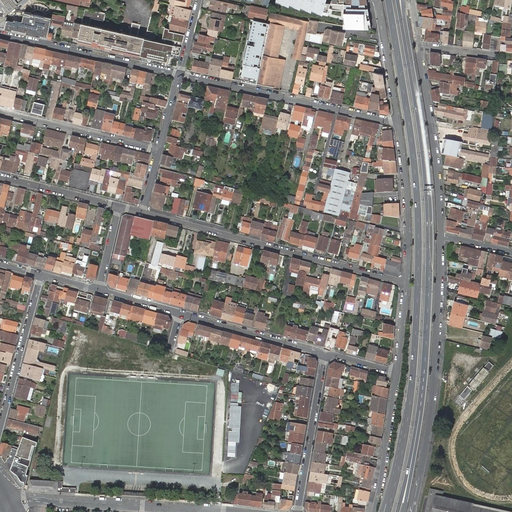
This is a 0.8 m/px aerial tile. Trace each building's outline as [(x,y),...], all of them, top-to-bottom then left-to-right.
[(0,0),(0,10),(2,8),(5,9),(2,22),(4,23),(4,21),(9,22),(8,29),(23,33),(25,24),(29,8),(35,10),(40,11),(41,11),(45,12),(48,13),(53,14),(54,14),(65,17),(67,9),(68,4),(55,2),(48,0),(0,0)] [(155,0),(156,0),(157,1),(157,0),(171,0),(170,4),(172,5),(173,5),(176,6),(186,8),(187,0),(155,0)] [(222,11),(223,5),(227,6),(236,8),(237,4),(226,2),(217,0),(211,0),(210,8),(222,11)] [(326,0),(277,0),(276,4),(329,17),(331,8),(343,8),(343,28),(371,29),(367,4),(348,4),(342,4),(326,2),(326,0)] [(441,0),(440,6),(452,9),(454,0),(441,0)] [(79,6),(68,4),(67,9),(75,11),(74,16),(75,16),(77,17),(79,6)] [(174,16),(189,19),(191,10),(188,9),(186,8),(176,6),(173,5),(172,5),(170,15),(173,15),(174,16)] [(248,16),(266,20),(269,10),(251,6),(248,16)] [(470,8),(461,6),(459,12),(466,14),(469,14),(470,9),(470,8)] [(34,25),(32,35),(36,36),(37,30),(38,25),(39,22),(36,22),(37,13),(41,13),(41,11),(40,11),(35,10),(29,8),(25,24),(31,25),(34,25)] [(423,18),(451,22),(453,10),(444,8),(443,13),(450,14),(450,17),(443,16),(443,15),(436,14),(436,13),(433,13),(432,10),(422,11),(423,18)] [(106,13),(85,9),(82,24),(79,38),(141,52),(145,37),(138,35),(140,25),(132,23),(130,34),(103,27),(106,13)] [(224,15),(212,12),(211,17),(210,22),(210,24),(209,28),(207,34),(217,36),(218,30),(219,31),(221,20),(223,20),(224,15)] [(285,27),(285,24),(277,22),(269,20),(270,12),(269,14),(267,23),(271,23),(285,27)] [(277,22),(279,14),(270,12),(269,20),(277,22)] [(464,25),(465,14),(466,14),(459,12),(458,12),(457,18),(459,18),(458,27),(464,28),(464,25)] [(56,26),(63,27),(64,24),(65,17),(54,14),(53,14),(51,25),(49,32),(48,38),(52,39),(53,33),(54,32),(56,26)] [(300,28),(301,20),(279,14),(277,22),(285,24),(300,28)] [(171,22),(187,26),(189,19),(174,16),(173,15),(171,22)] [(63,27),(62,35),(72,37),(75,26),(74,26),(74,22),(75,16),(74,16),(72,16),(71,25),(64,24),(63,27)] [(421,30),(426,30),(431,31),(444,32),(450,33),(451,22),(423,18),(419,18),(421,30)] [(477,20),(475,32),(485,33),(486,29),(487,19),(479,18),(479,20),(477,20)] [(257,84),(257,83),(263,55),(271,23),(267,23),(254,20),(244,64),(246,64),(243,78),(247,79),(246,82),(257,84)] [(304,41),(307,31),(309,22),(301,20),(300,28),(293,58),(292,62),(299,63),(300,61),(300,60),(302,53),(303,46),(304,41)] [(316,33),(318,21),(309,20),(309,22),(307,31),(316,33)] [(75,26),(72,37),(79,38),(82,24),(74,22),(74,26),(75,26)] [(178,33),(185,34),(187,26),(171,22),(170,29),(171,29),(179,31),(178,33)] [(271,23),(263,55),(278,58),(285,27),(271,23)] [(37,30),(36,36),(48,38),(49,32),(44,31),(42,31),(40,30),(41,26),(38,25),(37,30)] [(179,57),(185,34),(178,33),(179,31),(171,29),(170,29),(166,27),(162,42),(157,41),(152,61),(167,65),(169,55),(179,57)] [(325,30),(323,40),(342,45),(345,33),(327,29),(325,30)] [(503,29),(502,29),(501,37),(510,38),(511,30),(507,30),(503,29)] [(426,30),(425,43),(438,44),(440,36),(431,35),(431,31),(426,30)] [(450,33),(444,32),(442,45),(448,46),(449,37),(450,33)] [(200,34),(198,41),(208,43),(209,43),(211,36),(200,34)] [(465,34),(463,48),(473,49),(475,35),(465,34)] [(490,51),(492,40),(492,37),(485,36),(483,50),(490,51)] [(140,59),(152,61),(157,41),(145,38),(140,59)] [(490,51),(499,52),(501,41),(492,40),(490,51)] [(192,52),(199,54),(200,54),(201,48),(213,51),(214,45),(211,44),(209,43),(208,43),(208,44),(195,41),(192,50),(191,50),(191,52),(192,52)] [(19,59),(22,45),(10,42),(7,55),(5,63),(3,68),(5,69),(16,71),(17,66),(19,59)] [(355,43),(353,51),(358,52),(364,54),(373,56),(375,46),(360,44),(355,43)] [(25,60),(28,47),(22,45),(19,59),(23,60),(22,63),(22,67),(17,66),(16,71),(22,73),(23,69),(23,67),(24,64),(24,63),(25,60)] [(33,59),(35,48),(28,47),(25,60),(24,63),(30,65),(32,65),(33,62),(33,59)] [(313,59),(314,59),(320,60),(326,62),(327,56),(318,54),(319,49),(308,47),(306,55),(314,57),(313,59)] [(44,61),(46,51),(35,48),(33,59),(41,60),(40,64),(39,67),(43,68),(44,61)] [(56,72),(61,54),(54,52),(46,51),(44,61),(43,68),(43,69),(46,70),(49,70),(50,71),(52,71),(53,66),(56,67),(55,72),(56,72)] [(430,53),(430,67),(441,68),(440,55),(430,53)] [(65,69),(68,55),(61,54),(56,72),(56,73),(60,74),(61,72),(64,72),(65,69)] [(345,63),(355,65),(355,61),(356,60),(357,56),(347,54),(345,63)] [(80,67),(82,59),(68,55),(65,69),(79,73),(80,67)] [(195,60),(192,70),(208,74),(211,57),(212,57),(207,55),(205,62),(195,60)] [(273,86),(273,88),(279,89),(286,60),(278,58),(263,55),(257,83),(273,86)] [(448,66),(453,67),(454,57),(444,55),(444,59),(449,60),(448,66)] [(224,60),(220,76),(232,79),(235,67),(228,66),(230,57),(224,56),(224,60)] [(208,74),(220,76),(224,60),(211,57),(208,74)] [(455,86),(473,90),(475,77),(477,60),(466,58),(463,74),(472,75),(470,85),(464,83),(464,81),(452,78),(450,85),(455,86)] [(95,71),(97,62),(82,59),(80,67),(79,73),(81,73),(83,74),(84,68),(95,71)] [(326,62),(320,60),(319,66),(313,64),(310,79),(315,80),(315,76),(322,78),(323,75),(324,69),(326,62)] [(477,60),(475,77),(478,77),(479,69),(485,70),(486,61),(477,60)] [(299,63),(299,67),(307,69),(309,63),(300,61),(299,63)] [(101,76),(103,63),(97,62),(95,71),(94,74),(93,79),(95,79),(96,75),(101,76)] [(484,92),(496,94),(497,86),(495,86),(498,63),(493,62),(491,82),(486,82),(484,92)] [(110,77),(113,65),(103,63),(101,76),(100,78),(103,78),(104,76),(104,74),(105,74),(106,74),(107,75),(107,77),(106,79),(109,80),(107,82),(104,93),(106,93),(107,91),(109,84),(110,80),(110,77)] [(361,64),(360,69),(374,72),(380,73),(381,68),(361,64)] [(124,80),(127,68),(113,65),(110,77),(110,80),(109,84),(111,85),(113,78),(122,80),(121,82),(120,87),(122,87),(123,85),(123,83),(124,80)] [(299,67),(296,78),(300,79),(300,82),(301,83),(304,84),(307,69),(299,67)] [(321,85),(318,95),(329,98),(331,87),(325,86),(324,86),(326,76),(327,70),(324,69),(323,75),(322,78),(322,81),(321,85)] [(136,83),(139,71),(133,70),(130,82),(133,82),(133,85),(134,85),(134,86),(135,87),(135,86),(136,83)] [(144,83),(147,73),(139,71),(136,83),(140,84),(139,88),(143,89),(143,85),(144,85),(144,83)] [(380,73),(374,72),(376,87),(379,88),(385,87),(383,74),(380,73)] [(155,105),(156,99),(144,96),(146,89),(149,90),(150,85),(150,83),(152,78),(153,74),(147,73),(144,83),(144,85),(141,96),(139,101),(143,102),(155,105)] [(430,81),(440,83),(450,85),(452,78),(428,73),(430,81)] [(0,88),(0,105),(6,107),(9,108),(13,109),(16,99),(16,96),(17,93),(13,92),(10,92),(13,77),(13,76),(3,74),(3,75),(0,87),(0,88)] [(41,78),(32,75),(31,79),(30,78),(26,93),(35,96),(39,81),(40,81),(41,78)] [(76,83),(76,82),(63,78),(62,81),(62,82),(71,85),(75,86),(76,83)] [(296,78),(293,92),(298,94),(301,83),(300,82),(300,79),(296,78)] [(59,82),(54,82),(51,81),(50,84),(54,85),(56,85),(55,87),(48,117),(53,119),(55,108),(56,105),(60,89),(61,85),(62,83),(59,82)] [(440,83),(439,89),(449,91),(450,87),(454,88),(455,86),(450,85),(440,83)] [(56,85),(54,85),(46,117),(48,117),(55,87),(56,85)] [(77,87),(75,86),(71,85),(71,88),(70,89),(76,90),(75,94),(80,95),(81,90),(81,88),(77,87)] [(219,89),(208,86),(205,99),(207,100),(207,101),(209,101),(209,100),(214,101),(213,105),(212,105),(210,113),(208,118),(211,119),(213,115),(213,114),(214,108),(215,105),(216,102),(219,89)] [(332,91),(330,101),(342,103),(345,89),(341,88),(333,86),(332,91)] [(370,98),(368,107),(380,109),(380,101),(380,95),(375,94),(376,90),(376,87),(375,87),(373,86),(372,92),(370,98)] [(135,88),(132,88),(130,94),(121,92),(121,94),(120,97),(126,98),(132,100),(133,95),(135,88)] [(230,91),(219,89),(216,102),(215,105),(217,106),(226,108),(227,104),(230,91)] [(431,91),(433,102),(439,104),(438,97),(447,99),(448,98),(451,98),(451,95),(449,95),(449,91),(439,89),(436,90),(431,91)] [(356,99),(354,106),(364,108),(368,109),(368,107),(370,98),(367,97),(368,94),(357,91),(357,94),(357,95),(356,99)] [(92,92),(90,92),(90,94),(88,100),(87,105),(96,108),(97,103),(99,96),(92,94),(92,92)] [(191,97),(179,94),(172,120),(184,124),(188,111),(189,107),(191,97)] [(258,97),(244,94),(241,107),(237,121),(237,122),(236,123),(236,124),(235,128),(238,129),(239,124),(240,119),(243,107),(245,108),(247,108),(254,110),(258,97)] [(16,99),(13,109),(20,111),(23,100),(23,98),(21,98),(21,100),(17,99),(18,97),(16,96),(16,99)] [(167,102),(168,98),(165,97),(164,101),(156,99),(155,105),(163,107),(165,108),(167,102)] [(204,100),(191,97),(189,107),(188,111),(190,111),(191,107),(202,110),(204,100)] [(268,100),(258,97),(254,110),(253,113),(264,116),(264,114),(268,100)] [(388,104),(387,100),(383,100),(382,100),(380,101),(380,109),(380,112),(388,114),(389,114),(389,113),(388,104)] [(63,107),(56,105),(55,108),(53,119),(63,121),(65,111),(66,108),(67,104),(67,102),(64,101),(63,107)] [(31,113),(42,116),(45,105),(34,102),(31,113)] [(162,111),(163,107),(155,105),(143,102),(142,106),(142,109),(139,120),(145,121),(146,117),(157,120),(159,110),(162,111)] [(63,121),(73,123),(76,109),(76,108),(74,107),(74,109),(74,110),(68,109),(69,105),(67,104),(66,108),(65,111),(63,121)] [(438,109),(434,108),(435,114),(466,120),(468,109),(463,109),(463,110),(457,109),(457,113),(445,110),(445,106),(439,105),(438,109)] [(306,108),(295,106),(292,118),(294,118),(294,119),(299,121),(297,131),(300,131),(300,130),(303,120),(306,108)] [(232,108),(228,107),(225,117),(224,121),(235,124),(236,120),(239,110),(234,108),(232,108)] [(73,123),(82,126),(84,116),(84,115),(85,110),(83,110),(82,115),(77,114),(78,109),(76,108),(76,109),(73,123)] [(142,109),(136,108),(133,120),(138,121),(139,120),(142,109)] [(311,109),(306,108),(303,120),(304,120),(301,130),(300,130),(300,131),(299,133),(299,135),(296,146),(303,148),(305,139),(301,139),(303,131),(306,131),(310,132),(315,113),(311,112),(311,109)] [(106,112),(96,110),(92,128),(101,130),(106,112)] [(328,113),(319,111),(316,122),(314,128),(317,128),(317,126),(324,128),(325,124),(328,113)] [(114,122),(116,115),(106,112),(101,130),(111,133),(114,122)] [(281,113),(279,118),(278,124),(277,128),(276,130),(275,132),(278,133),(279,128),(280,127),(285,128),(287,129),(287,127),(288,123),(290,115),(281,113)] [(334,114),(328,113),(325,124),(324,128),(323,132),(322,135),(328,137),(329,133),(334,114)] [(279,118),(264,114),(264,116),(261,127),(260,129),(259,134),(262,134),(263,130),(264,130),(265,127),(266,125),(273,126),(273,129),(276,130),(277,128),(278,124),(279,118)] [(348,118),(337,115),(333,133),(338,135),(340,129),(345,130),(348,131),(352,118),(348,118)] [(492,134),(493,115),(488,115),(487,117),(485,117),(485,125),(487,126),(486,133),(492,134)] [(363,121),(356,119),(352,135),(350,140),(353,141),(353,138),(357,140),(358,136),(363,121)] [(12,122),(3,120),(0,131),(0,132),(0,134),(2,135),(2,132),(8,133),(7,136),(9,136),(9,133),(12,122)] [(146,122),(145,121),(139,120),(138,121),(137,127),(138,128),(138,129),(143,131),(144,127),(145,127),(146,122)] [(374,123),(363,121),(358,136),(359,137),(361,133),(369,135),(368,139),(369,140),(374,123)] [(114,122),(111,133),(117,134),(120,123),(114,122)] [(120,123),(117,134),(123,136),(126,126),(126,125),(120,123)] [(380,125),(374,123),(369,140),(368,146),(371,146),(372,142),(374,142),(376,134),(377,134),(380,125)] [(32,127),(23,124),(21,133),(30,135),(34,136),(36,127),(32,127)] [(126,126),(123,136),(131,138),(133,128),(132,128),(126,126)] [(143,140),(146,127),(145,127),(144,127),(143,131),(138,129),(138,128),(137,127),(136,129),(134,138),(143,140)] [(143,140),(151,142),(154,129),(146,127),(143,140)] [(172,129),(170,138),(177,140),(178,136),(179,136),(181,131),(172,129)] [(43,143),(62,148),(66,135),(46,130),(43,143)] [(393,141),(392,131),(382,132),(383,142),(393,141)] [(471,134),(464,132),(463,138),(489,143),(490,138),(482,136),(479,136),(474,135),(471,134)] [(208,134),(206,138),(208,139),(207,144),(214,146),(215,140),(210,139),(210,138),(209,138),(210,135),(208,134)] [(75,163),(76,158),(76,155),(77,153),(77,151),(78,149),(80,138),(72,136),(69,147),(70,147),(75,149),(74,152),(74,155),(72,162),(75,163)] [(168,137),(167,143),(176,145),(179,146),(179,144),(176,143),(177,140),(170,138),(168,137)] [(83,155),(84,152),(84,151),(87,140),(80,138),(78,149),(77,151),(77,153),(83,155)] [(317,140),(312,138),(309,149),(314,150),(317,140)] [(343,142),(331,139),(330,145),(336,146),(335,149),(329,147),(327,152),(333,154),(336,155),(335,157),(337,158),(338,155),(340,147),(341,148),(343,142)] [(383,142),(382,142),(379,142),(377,142),(377,144),(384,145),(384,148),(394,149),(393,141),(383,142)] [(30,152),(39,154),(40,154),(41,152),(39,152),(41,145),(32,143),(30,152)] [(97,160),(98,156),(97,156),(100,147),(87,143),(84,153),(91,155),(91,160),(82,158),(81,165),(93,167),(95,167),(95,166),(96,163),(97,160)] [(101,159),(105,160),(109,145),(102,143),(99,155),(101,155),(101,159)] [(111,161),(113,161),(116,147),(109,145),(105,160),(111,161)] [(172,145),(168,156),(182,160),(184,152),(186,153),(187,149),(181,147),(172,145)] [(120,163),(120,162),(124,149),(116,147),(113,161),(120,163)] [(61,154),(61,153),(42,148),(42,149),(41,152),(40,154),(41,154),(52,157),(60,159),(61,154)] [(311,159),(314,150),(309,149),(309,148),(306,158),(311,159)] [(383,148),(382,160),(383,160),(384,161),(395,162),(394,149),(384,148),(383,148)] [(461,148),(460,153),(467,155),(471,155),(475,156),(479,157),(487,159),(488,153),(461,148)] [(23,166),(26,167),(27,162),(28,157),(30,152),(17,149),(16,153),(15,156),(14,163),(11,173),(15,174),(17,168),(17,166),(16,165),(18,158),(17,158),(18,157),(18,154),(24,156),(23,158),(22,161),(24,162),(23,166)] [(63,160),(65,160),(66,156),(70,157),(72,152),(68,151),(65,150),(62,149),(61,153),(61,154),(60,159),(63,160)] [(136,152),(124,149),(120,162),(132,165),(134,160),(134,157),(136,152)] [(35,157),(38,158),(39,154),(30,152),(25,171),(31,173),(34,161),(35,157)] [(143,153),(136,152),(134,157),(134,160),(133,162),(138,163),(148,166),(150,155),(143,153)] [(49,159),(51,159),(52,157),(41,154),(40,157),(38,165),(46,167),(48,159),(48,158),(49,159)] [(5,158),(4,157),(3,160),(0,170),(11,173),(14,163),(15,156),(12,155),(11,157),(11,159),(10,162),(5,160),(5,158)] [(163,155),(162,160),(172,163),(173,163),(174,162),(172,161),(173,160),(173,158),(163,155)] [(462,160),(445,156),(443,166),(455,169),(460,170),(462,160)] [(55,179),(59,180),(60,174),(61,167),(58,167),(59,162),(62,163),(63,160),(60,159),(52,157),(51,159),(50,162),(52,162),(50,167),(57,169),(55,179)] [(311,159),(306,158),(303,171),(308,172),(311,159)] [(371,163),(371,159),(364,158),(361,172),(367,173),(369,163),(371,163)] [(329,168),(335,170),(337,163),(326,160),(324,167),(329,168)] [(386,175),(397,174),(395,162),(384,161),(386,175)] [(135,177),(144,179),(148,166),(138,163),(133,162),(132,165),(132,166),(137,168),(136,173),(136,174),(135,177)] [(69,187),(86,192),(89,181),(93,167),(81,165),(74,163),(69,187)] [(59,179),(68,182),(71,172),(65,170),(66,166),(63,165),(61,169),(62,170),(59,179)] [(105,174),(105,173),(106,170),(103,169),(101,169),(100,170),(93,168),(89,181),(103,184),(105,174)] [(163,173),(161,182),(167,184),(171,185),(179,187),(180,184),(177,184),(178,179),(185,181),(186,176),(160,169),(159,172),(163,173)] [(338,215),(345,190),(350,174),(335,170),(334,176),(332,183),(331,187),(328,198),(326,204),(324,211),(324,212),(338,215)] [(120,175),(121,173),(118,173),(113,171),(112,171),(112,174),(119,176),(118,179),(118,180),(119,180),(120,177),(120,175)] [(308,172),(303,171),(299,183),(296,197),(295,199),(294,203),(300,204),(302,205),(303,201),(301,200),(305,185),(308,172)] [(367,173),(361,172),(357,186),(355,193),(361,194),(363,186),(364,186),(367,173)] [(461,173),(449,172),(447,182),(457,184),(459,176),(460,176),(461,173)] [(101,190),(108,191),(109,186),(107,185),(110,174),(105,173),(105,174),(103,184),(101,190)] [(127,186),(127,185),(128,181),(130,175),(121,173),(120,175),(120,177),(119,180),(119,182),(116,193),(121,194),(123,195),(125,185),(127,186)] [(484,178),(464,174),(463,180),(483,184),(483,188),(488,188),(488,184),(489,179),(484,178)] [(142,188),(144,179),(135,177),(130,175),(128,181),(127,185),(130,186),(130,184),(142,188)] [(202,188),(204,181),(196,179),(194,183),(194,185),(202,188)] [(392,179),(374,180),(375,193),(378,193),(388,192),(390,192),(393,192),(392,179)] [(116,193),(119,182),(110,180),(109,186),(108,191),(116,193)] [(323,197),(328,198),(331,187),(332,183),(320,180),(319,184),(318,190),(325,192),(323,197)] [(156,184),(154,192),(166,195),(167,195),(168,193),(169,187),(166,187),(167,184),(161,182),(156,181),(156,184)] [(9,185),(4,184),(2,192),(2,194),(7,196),(10,197),(10,199),(12,200),(13,194),(8,193),(9,185)] [(221,199),(224,190),(224,187),(215,185),(214,187),(212,195),(212,196),(217,197),(221,199)] [(138,205),(139,200),(133,198),(134,193),(131,192),(132,188),(127,187),(125,195),(123,201),(138,205)] [(26,190),(18,188),(16,198),(17,199),(22,200),(23,200),(26,190)] [(470,199),(469,201),(478,203),(481,191),(469,188),(466,198),(470,199)] [(221,199),(231,202),(233,192),(234,190),(232,189),(231,192),(224,190),(221,199)] [(355,193),(345,190),(338,215),(349,218),(355,193)] [(166,195),(154,192),(150,204),(153,208),(162,210),(166,195)] [(212,196),(212,195),(206,194),(198,192),(197,194),(194,208),(201,210),(204,211),(208,212),(210,202),(212,196)] [(231,202),(241,204),(243,195),(233,192),(231,202)] [(42,194),(38,193),(33,214),(32,215),(32,217),(31,218),(29,228),(28,231),(32,232),(33,230),(34,226),(38,227),(38,231),(37,233),(40,234),(40,231),(42,225),(40,224),(41,219),(41,217),(37,216),(42,194)] [(361,194),(355,193),(349,218),(348,218),(359,221),(359,219),(365,221),(372,222),(371,223),(380,224),(381,216),(372,214),(372,211),(372,208),(373,205),(373,193),(362,194),(361,194)] [(2,194),(1,196),(0,200),(0,205),(4,207),(6,199),(12,201),(12,200),(10,199),(10,197),(7,196),(2,194)] [(296,197),(283,194),(281,200),(294,204),(294,203),(295,199),(296,197)] [(319,209),(324,211),(326,204),(321,203),(311,200),(312,196),(307,194),(306,199),(304,204),(308,205),(307,208),(318,211),(319,209)] [(208,212),(212,213),(215,203),(217,197),(212,196),(210,202),(208,212)] [(271,200),(258,196),(257,201),(270,205),(271,200)] [(175,197),(171,213),(176,214),(180,199),(177,198),(175,197)] [(190,201),(181,199),(177,214),(182,216),(185,206),(188,206),(190,201)] [(469,201),(468,201),(467,208),(478,211),(480,203),(478,203),(469,201)] [(89,205),(79,203),(77,212),(87,214),(89,205)] [(383,204),(384,216),(399,218),(399,203),(383,204)] [(0,219),(4,221),(3,225),(5,225),(8,214),(4,213),(4,211),(3,211),(4,207),(0,205),(0,219)] [(298,207),(292,205),(291,205),(289,212),(293,213),(294,212),(297,212),(297,210),(298,207)] [(58,225),(65,226),(67,216),(64,216),(67,207),(63,206),(58,225)] [(492,217),(494,208),(483,206),(482,215),(492,217)] [(312,211),(298,207),(297,210),(297,212),(311,216),(312,211)] [(446,217),(446,220),(457,223),(460,224),(464,211),(462,210),(450,208),(448,218),(446,217)] [(58,222),(60,212),(47,209),(45,220),(54,222),(58,223),(58,222)] [(322,221),(324,214),(312,211),(311,216),(310,218),(322,221)] [(25,217),(19,215),(19,216),(17,225),(21,226),(21,229),(23,229),(23,227),(29,228),(31,218),(32,217),(32,215),(33,214),(27,212),(25,217)] [(474,227),(475,225),(477,214),(469,212),(468,219),(472,220),(471,224),(469,223),(469,226),(474,227)] [(8,214),(5,225),(7,226),(16,228),(17,225),(19,216),(10,214),(8,214)] [(66,227),(72,229),(75,216),(69,214),(66,227)] [(114,254),(113,259),(124,261),(125,258),(125,256),(126,257),(131,235),(150,240),(151,236),(154,221),(135,217),(126,214),(122,216),(114,254)] [(101,217),(96,216),(94,224),(99,226),(100,221),(103,222),(104,218),(101,217)] [(244,217),(240,216),(236,230),(240,231),(249,233),(251,224),(252,221),(252,219),(244,217)] [(277,238),(282,239),(286,226),(286,224),(287,219),(283,218),(282,223),(281,223),(281,225),(277,238)] [(291,220),(287,219),(286,224),(286,226),(282,239),(287,241),(291,227),(291,225),(292,221),(291,220)] [(494,227),(496,219),(494,219),(491,229),(486,228),(483,241),(491,242),(494,227)] [(446,232),(459,235),(460,230),(460,229),(456,228),(457,223),(446,220),(446,232)] [(505,221),(502,220),(500,231),(498,237),(509,239),(509,237),(510,232),(507,231),(506,234),(503,233),(504,230),(503,230),(505,221)] [(169,225),(154,221),(151,236),(165,239),(169,225)] [(251,224),(249,233),(261,237),(263,229),(264,225),(261,224),(252,221),(251,224)] [(356,227),(357,223),(349,221),(348,223),(349,223),(349,225),(348,230),(346,229),(343,240),(350,241),(354,226),(356,227)] [(365,224),(357,222),(357,223),(356,227),(355,231),(351,244),(355,245),(357,237),(356,237),(358,232),(358,229),(363,231),(366,232),(368,228),(365,227),(365,224)] [(263,229),(261,237),(261,239),(267,240),(270,231),(271,227),(272,225),(272,224),(265,223),(264,225),(263,229)] [(94,224),(93,231),(92,233),(97,234),(100,235),(102,226),(99,226),(94,224)] [(376,226),(369,224),(369,228),(375,229),(373,233),(383,236),(386,236),(388,229),(385,229),(385,230),(375,227),(376,226)] [(174,226),(169,225),(166,235),(170,236),(169,237),(172,238),(172,237),(176,237),(179,228),(174,226)] [(270,231),(267,240),(274,242),(277,232),(278,229),(278,227),(278,226),(272,225),(271,227),(270,231)] [(290,241),(303,245),(305,235),(307,227),(302,225),(299,235),(292,233),(290,241)] [(486,228),(487,226),(485,225),(484,227),(475,225),(474,227),(474,229),(471,238),(483,241),(486,228)] [(459,235),(471,238),(474,229),(467,227),(466,231),(460,230),(459,235)] [(498,237),(500,231),(496,230),(496,227),(494,227),(491,242),(497,244),(498,237)] [(93,231),(83,229),(81,239),(80,244),(79,244),(81,245),(89,247),(90,243),(90,242),(91,241),(92,233),(93,231)] [(303,245),(315,248),(317,239),(313,238),(308,236),(309,232),(307,231),(305,235),(303,245)] [(371,244),(380,246),(383,236),(373,233),(371,232),(368,231),(367,235),(373,236),(371,241),(365,240),(365,242),(371,244)] [(322,237),(320,236),(316,249),(326,251),(329,239),(327,238),(328,235),(327,234),(327,233),(324,232),(324,234),(323,233),(322,237)] [(92,233),(91,241),(90,242),(90,243),(89,247),(89,248),(99,251),(101,246),(98,245),(100,235),(97,234),(92,233)] [(507,246),(509,239),(498,237),(497,244),(507,246)] [(328,252),(338,255),(341,242),(332,239),(328,252)] [(214,252),(216,243),(210,241),(210,242),(206,242),(198,240),(196,249),(201,251),(201,252),(214,255),(214,252)] [(229,244),(217,241),(216,243),(214,252),(219,254),(218,260),(225,262),(229,244)] [(9,248),(18,250),(20,244),(11,242),(9,248)] [(151,264),(158,266),(164,244),(157,242),(151,264)] [(377,257),(380,246),(371,244),(365,242),(362,253),(364,253),(367,254),(374,256),(377,257)] [(351,247),(348,257),(358,260),(360,250),(361,246),(355,244),(355,245),(354,246),(354,248),(351,247)] [(470,257),(468,264),(477,266),(481,250),(461,246),(459,254),(470,257)] [(241,262),(244,248),(238,247),(234,262),(236,263),(236,261),(241,262)] [(22,251),(19,250),(18,255),(16,261),(26,264),(29,254),(29,253),(30,249),(26,248),(26,250),(26,252),(22,251)] [(252,250),(244,248),(241,262),(240,264),(248,266),(252,250)] [(271,252),(263,250),(261,261),(266,263),(265,266),(268,267),(269,263),(271,252)] [(480,274),(485,251),(481,250),(477,266),(476,273),(480,274)] [(64,261),(66,256),(67,253),(62,252),(61,259),(60,262),(57,261),(56,261),(53,272),(55,272),(61,274),(62,271),(63,266),(64,263),(64,261)] [(268,267),(267,269),(269,270),(270,267),(275,269),(276,265),(279,255),(271,252),(269,263),(268,267)] [(26,264),(36,267),(38,257),(39,256),(33,255),(33,254),(29,253),(29,254),(26,264)] [(45,269),(48,260),(43,259),(44,254),(39,253),(39,254),(39,256),(38,257),(36,267),(45,269)] [(52,254),(50,253),(49,257),(48,260),(45,269),(53,272),(56,261),(57,259),(55,258),(54,260),(51,259),(50,259),(51,257),(52,254)] [(367,254),(364,253),(362,253),(362,254),(360,260),(359,265),(361,266),(362,260),(372,263),(372,262),(374,258),(366,256),(367,254)] [(493,265),(495,254),(490,253),(487,266),(488,266),(487,270),(491,271),(493,265)] [(175,261),(176,258),(175,258),(175,257),(173,257),(173,256),(173,257),(161,254),(159,262),(163,263),(162,266),(174,268),(174,267),(174,266),(175,261)] [(501,260),(503,256),(495,254),(493,265),(500,266),(501,260)] [(75,264),(76,259),(66,256),(64,261),(64,263),(63,266),(62,271),(71,274),(74,264),(75,264)] [(181,257),(177,256),(176,258),(175,261),(186,264),(187,260),(181,258),(181,257)] [(384,269),(386,259),(377,257),(374,256),(374,258),(372,262),(382,264),(380,271),(384,271),(384,270),(384,269)] [(301,260),(293,258),(290,268),(289,272),(292,272),(291,276),(298,278),(299,271),(301,260)] [(398,271),(399,263),(391,261),(386,259),(384,269),(396,272),(398,271)] [(301,260),(299,271),(307,273),(309,273),(311,263),(301,260)] [(500,266),(498,274),(507,276),(507,277),(511,278),(511,262),(501,260),(500,266)] [(186,264),(175,261),(174,266),(185,269),(186,266),(186,264)] [(73,273),(82,275),(84,267),(85,265),(83,265),(83,266),(82,265),(82,267),(77,265),(77,264),(76,263),(73,273)] [(186,266),(185,269),(184,271),(184,273),(186,273),(193,275),(194,268),(186,266)] [(247,276),(246,279),(244,287),(262,292),(263,286),(267,269),(262,268),(260,280),(247,276)] [(88,269),(85,269),(82,280),(86,281),(87,279),(93,280),(95,279),(97,272),(92,270),(89,269),(88,269)] [(337,270),(332,269),(330,283),(329,284),(339,286),(339,285),(340,284),(340,282),(342,271),(337,270)] [(226,282),(228,274),(210,270),(208,278),(226,282)] [(177,276),(178,273),(171,271),(170,274),(169,278),(176,280),(177,276)] [(299,271),(298,278),(296,285),(304,286),(302,294),(308,296),(309,289),(318,291),(321,280),(306,277),(307,273),(299,271)] [(352,274),(342,271),(340,282),(340,284),(339,285),(349,288),(350,285),(350,284),(352,274)] [(460,278),(469,280),(470,275),(459,272),(456,272),(456,273),(459,274),(460,274),(460,278)] [(1,295),(0,294),(0,300),(2,301),(3,297),(4,298),(4,296),(6,292),(11,275),(6,273),(1,295)] [(123,274),(120,273),(120,274),(119,276),(116,289),(126,292),(129,280),(127,280),(128,279),(125,278),(124,278),(122,277),(123,274)] [(111,274),(109,274),(107,282),(111,288),(116,289),(119,276),(120,274),(119,274),(118,275),(118,276),(111,274)] [(237,277),(228,274),(226,282),(235,284),(237,277)] [(482,277),(481,283),(488,284),(488,282),(489,280),(490,275),(486,274),(486,275),(485,278),(482,277)] [(24,278),(13,275),(10,284),(10,287),(16,289),(17,286),(21,287),(24,278)] [(328,276),(323,275),(319,295),(321,296),(322,289),(325,289),(328,276)] [(447,275),(447,280),(460,283),(458,291),(478,296),(479,291),(481,283),(474,281),(469,280),(460,278),(458,277),(447,275)] [(32,279),(25,277),(23,286),(31,288),(33,281),(32,279)] [(246,279),(237,277),(235,284),(244,287),(246,279)] [(369,279),(362,277),(358,295),(360,296),(360,295),(361,292),(366,293),(366,292),(369,279)] [(380,282),(369,279),(366,292),(377,295),(380,282)] [(135,282),(130,280),(127,292),(135,294),(139,283),(138,283),(135,282)] [(214,282),(207,280),(206,283),(204,291),(211,293),(214,282)] [(488,284),(481,283),(479,291),(489,293),(492,283),(496,284),(497,281),(492,280),(489,280),(488,282),(488,284)] [(145,283),(140,282),(136,295),(148,298),(153,299),(155,293),(150,291),(152,285),(145,283)] [(392,285),(383,283),(379,300),(388,302),(392,285)] [(43,295),(42,298),(48,299),(53,301),(54,299),(56,290),(57,286),(52,284),(48,298),(47,298),(47,296),(43,295)] [(157,285),(155,293),(153,299),(162,302),(166,289),(164,289),(165,287),(165,286),(159,284),(158,285),(157,285)] [(296,286),(289,284),(287,292),(294,293),(296,286)] [(263,286),(262,292),(266,293),(266,292),(271,293),(273,286),(268,285),(267,287),(263,286)] [(162,302),(170,304),(173,293),(167,292),(167,290),(166,289),(162,302)] [(63,301),(65,301),(68,293),(65,292),(56,290),(54,299),(60,301),(63,301)] [(67,315),(71,302),(74,303),(77,293),(68,290),(68,293),(65,301),(65,304),(64,304),(61,314),(67,315)] [(170,304),(177,306),(180,294),(181,292),(174,290),(173,290),(173,292),(173,293),(170,304)] [(177,306),(184,308),(187,296),(188,294),(181,292),(180,294),(177,306)] [(184,308),(191,310),(194,298),(195,295),(188,293),(188,294),(187,296),(184,308)] [(511,299),(511,296),(504,294),(504,295),(500,294),(499,295),(498,301),(502,302),(511,304),(511,299)] [(191,310),(198,312),(201,300),(202,297),(195,295),(194,298),(191,310)] [(74,309),(87,313),(90,303),(91,300),(78,296),(77,300),(74,309)] [(102,316),(98,330),(102,331),(104,325),(106,317),(103,316),(103,314),(107,299),(95,296),(91,310),(90,313),(102,316)] [(236,309),(238,303),(231,301),(232,298),(227,296),(226,299),(229,299),(227,305),(227,306),(229,307),(236,309)] [(44,314),(49,316),(51,313),(53,301),(48,299),(42,298),(42,300),(47,302),(44,314)] [(351,298),(347,298),(346,301),(345,305),(353,307),(355,299),(351,298)] [(6,299),(6,302),(5,305),(17,308),(18,304),(18,303),(6,299)] [(53,301),(51,313),(56,314),(60,301),(54,299),(53,301)] [(210,315),(214,301),(204,299),(200,312),(210,315)] [(229,299),(226,299),(225,304),(221,318),(233,321),(236,311),(236,309),(229,307),(227,306),(227,305),(229,299)] [(324,303),(323,307),(323,308),(325,308),(329,309),(334,310),(334,309),(335,307),(335,306),(336,302),(335,302),(334,304),(325,302),(326,299),(325,299),(324,303)] [(221,302),(214,300),(214,301),(210,315),(221,318),(225,304),(221,302)] [(485,309),(490,310),(498,312),(500,303),(497,302),(487,300),(485,309)] [(114,312),(120,314),(123,304),(113,301),(110,314),(113,315),(114,312)] [(451,313),(465,316),(467,305),(464,304),(463,304),(457,302),(453,301),(451,313)] [(131,306),(123,304),(120,314),(120,317),(119,318),(121,318),(121,316),(126,318),(126,319),(130,320),(134,307),(131,306)] [(146,310),(134,307),(130,320),(129,324),(141,327),(143,322),(146,310)] [(254,315),(246,313),(243,324),(251,326),(254,327),(258,312),(259,309),(256,308),(254,315)] [(377,313),(362,309),(361,317),(365,318),(375,320),(375,319),(377,313)] [(484,309),(482,320),(493,323),(494,318),(488,317),(490,311),(484,309)] [(155,324),(158,313),(146,310),(143,322),(146,323),(146,320),(153,322),(152,325),(154,326),(155,324)] [(246,313),(236,311),(233,321),(243,324),(246,313)] [(270,328),(272,321),(268,320),(269,318),(266,317),(264,317),(264,315),(264,314),(258,312),(254,327),(265,330),(266,327),(270,328)] [(163,328),(169,329),(171,322),(168,316),(166,316),(158,313),(155,324),(164,326),(163,328)] [(462,327),(465,316),(451,313),(448,324),(462,327)] [(36,318),(34,326),(43,329),(45,321),(45,320),(36,318)] [(54,318),(53,322),(59,324),(56,332),(59,333),(59,332),(65,333),(66,329),(67,323),(54,318)] [(2,329),(4,329),(15,332),(17,323),(6,320),(4,319),(2,329)] [(192,337),(196,324),(184,321),(177,343),(185,345),(188,336),(192,337)] [(394,339),(395,326),(384,323),(383,337),(394,339)] [(104,325),(102,331),(106,333),(111,334),(113,331),(107,329),(107,326),(104,325)] [(47,330),(46,330),(43,329),(34,326),(31,334),(40,336),(41,334),(46,335),(49,335),(50,331),(47,330)] [(287,326),(284,335),(296,339),(299,329),(298,329),(298,328),(293,326),(293,328),(287,326)] [(207,337),(210,338),(213,329),(208,327),(205,336),(205,338),(204,337),(203,340),(204,341),(207,341),(207,338),(207,337)] [(308,340),(315,342),(317,335),(319,329),(311,327),(308,340)] [(496,329),(490,328),(489,334),(491,335),(500,337),(501,331),(496,329)] [(213,329),(210,338),(220,340),(223,331),(213,329)] [(299,329),(296,339),(306,342),(308,332),(302,330),(299,329)] [(315,342),(315,344),(324,347),(325,344),(328,333),(329,331),(324,329),(322,336),(317,335),(315,342)] [(346,353),(356,355),(358,348),(354,347),(356,338),(357,334),(362,335),(363,331),(353,329),(352,333),(351,337),(348,346),(346,353)] [(0,340),(16,345),(18,335),(0,330),(0,340)] [(117,336),(125,338),(127,331),(123,330),(123,332),(119,331),(117,336)] [(127,331),(125,338),(137,342),(139,335),(127,331)] [(219,343),(220,344),(221,344),(222,342),(228,343),(227,346),(229,346),(230,344),(233,334),(223,331),(220,340),(220,341),(219,343)] [(346,334),(339,332),(338,336),(335,347),(339,348),(340,348),(345,349),(348,339),(347,339),(344,338),(345,337),(346,334)] [(480,345),(488,347),(491,335),(489,334),(483,332),(480,345)] [(338,336),(328,333),(325,344),(335,347),(338,336)] [(230,344),(229,346),(231,347),(232,345),(237,346),(237,348),(239,349),(239,348),(240,347),(242,337),(233,334),(230,344)] [(358,348),(362,335),(357,334),(356,338),(354,347),(358,348)] [(247,351),(249,351),(252,339),(242,337),(240,347),(247,349),(247,351)] [(44,369),(55,372),(56,366),(41,362),(38,358),(40,351),(45,352),(47,343),(30,339),(28,348),(27,352),(23,364),(32,366),(34,367),(40,368),(44,369)] [(59,347),(62,348),(64,341),(58,340),(54,339),(52,345),(56,346),(59,347)] [(252,339),(249,351),(251,352),(251,350),(259,352),(262,342),(252,339)] [(2,343),(0,342),(0,350),(1,351),(13,353),(15,346),(2,343)] [(262,342),(259,352),(269,355),(272,345),(262,342)] [(369,344),(365,358),(375,361),(378,351),(379,347),(369,344)] [(278,347),(272,345),(269,355),(269,357),(275,359),(276,357),(279,357),(282,348),(278,347)] [(291,350),(283,348),(280,357),(279,360),(285,362),(285,360),(286,360),(289,361),(289,359),(291,351),(291,350)] [(289,359),(289,361),(287,365),(288,365),(287,369),(294,371),(296,366),(292,365),(291,366),(290,366),(292,362),(297,363),(299,353),(291,351),(289,359)] [(375,361),(386,364),(388,354),(378,351),(375,361)] [(300,363),(299,363),(298,365),(300,366),(306,367),(307,367),(316,368),(317,362),(315,359),(312,358),(312,356),(305,354),(305,358),(304,364),(300,363)] [(201,376),(202,363),(86,356),(85,364),(87,364),(86,369),(155,373),(155,368),(161,369),(162,367),(168,367),(168,369),(168,374),(201,376)] [(461,405),(494,366),(488,360),(455,400),(461,405)] [(329,366),(327,376),(341,379),(342,372),(343,372),(343,370),(344,371),(345,365),(334,362),(329,366)] [(44,369),(40,368),(34,367),(32,366),(23,364),(20,376),(41,381),(42,374),(44,369)] [(298,365),(295,375),(298,376),(299,370),(304,371),(305,371),(306,367),(300,366),(298,365)] [(314,376),(316,368),(307,367),(306,373),(303,373),(303,374),(305,375),(314,376)] [(355,368),(351,367),(350,375),(353,376),(355,376),(358,377),(363,378),(364,379),(366,379),(367,379),(368,372),(365,371),(355,368)] [(50,384),(52,376),(45,374),(42,382),(50,384)] [(327,376),(325,386),(330,387),(338,389),(339,388),(341,388),(342,384),(343,379),(341,379),(327,376)] [(376,384),(385,387),(387,382),(384,381),(385,380),(385,378),(379,376),(376,384)] [(301,385),(301,386),(312,388),(314,379),(304,378),(303,378),(303,379),(304,379),(303,385),(302,385),(301,385)] [(30,388),(33,389),(34,384),(31,383),(31,382),(19,379),(18,384),(30,388)] [(238,406),(239,383),(231,382),(230,413),(227,412),(225,433),(229,433),(227,456),(235,457),(236,442),(239,443),(241,406),(238,406)] [(27,400),(30,388),(18,384),(15,397),(27,400)] [(389,389),(374,385),(372,395),(387,399),(389,389)] [(300,394),(299,396),(301,396),(311,398),(312,388),(301,386),(301,388),(303,388),(302,394),(300,394)] [(329,393),(328,397),(338,399),(339,395),(340,396),(343,396),(343,392),(345,392),(346,390),(342,389),(341,389),(340,389),(338,389),(330,387),(325,386),(325,391),(327,391),(329,392),(329,393)] [(372,395),(370,411),(373,412),(374,412),(385,415),(387,399),(372,395)] [(311,398),(301,396),(300,401),(296,400),(296,403),(295,405),(296,406),(299,406),(309,408),(310,403),(311,398)] [(325,408),(324,412),(339,414),(340,410),(337,409),(337,408),(337,405),(338,402),(342,403),(342,400),(338,399),(328,397),(327,403),(326,403),(325,408)] [(283,403),(275,402),(271,412),(268,419),(279,421),(281,414),(279,414),(280,406),(283,406),(283,403)] [(38,405),(36,415),(39,416),(43,417),(46,407),(44,406),(42,406),(41,406),(38,405)] [(297,417),(307,418),(309,408),(299,406),(296,406),(296,407),(299,408),(297,417)] [(11,409),(9,417),(17,419),(22,421),(22,419),(27,421),(29,413),(27,413),(19,411),(17,410),(11,409)] [(321,412),(319,421),(334,423),(335,420),(332,420),(333,416),(333,414),(321,412)] [(373,419),(372,425),(374,425),(383,427),(385,415),(374,412),(373,412),(372,418),(373,419)] [(8,419),(6,427),(11,428),(11,427),(27,431),(26,431),(28,432),(32,433),(38,435),(40,427),(37,426),(34,425),(8,419)] [(336,429),(337,424),(334,423),(319,421),(318,431),(319,431),(329,433),(330,428),(336,429)] [(290,430),(289,433),(293,433),(294,433),(304,435),(306,425),(296,423),(291,423),(290,425),(290,427),(290,429),(290,430)] [(374,425),(372,425),(371,428),(372,429),(373,429),(373,432),(372,436),(381,438),(383,427),(374,425)] [(317,436),(316,441),(326,443),(327,443),(328,439),(330,439),(331,434),(331,433),(329,433),(319,431),(318,437),(317,436)] [(289,433),(288,432),(288,434),(290,434),(288,442),(292,443),(295,443),(303,445),(303,442),(304,435),(294,433),(293,433),(289,433)] [(31,462),(38,439),(24,435),(23,438),(22,439),(20,445),(19,448),(16,455),(15,458),(31,462)] [(372,436),(370,436),(369,443),(380,445),(381,438),(372,436)] [(316,441),(314,452),(325,454),(326,446),(326,444),(326,443),(316,441)] [(0,455),(5,463),(6,462),(8,458),(9,454),(5,453),(8,445),(2,443),(0,450),(0,455)] [(295,443),(292,443),(291,453),(301,455),(303,445),(295,443)] [(359,452),(359,454),(361,454),(363,455),(371,456),(373,457),(374,452),(372,452),(373,446),(364,444),(363,447),(362,451),(362,453),(360,452),(359,452)] [(12,461),(13,462),(15,458),(16,455),(19,448),(16,447),(13,446),(8,458),(6,462),(11,464),(12,461)] [(364,465),(376,468),(377,461),(378,458),(373,457),(371,456),(363,455),(361,454),(359,454),(347,451),(347,453),(346,457),(345,461),(353,463),(360,464),(361,465),(364,465)] [(288,453),(284,452),(284,454),(288,455),(289,455),(288,461),(287,460),(286,460),(286,462),(299,465),(301,455),(291,453),(288,453)] [(314,452),(312,462),(325,464),(325,461),(327,462),(328,457),(326,457),(327,454),(325,454),(314,452)] [(21,466),(30,468),(31,462),(15,458),(13,462),(10,470),(17,481),(18,476),(21,466)] [(297,474),(299,465),(286,462),(284,462),(284,465),(283,465),(282,472),(285,472),(297,474)] [(312,462),(311,472),(317,473),(320,474),(324,474),(325,466),(327,467),(327,466),(329,467),(330,465),(329,465),(328,465),(325,464),(312,462)] [(357,472),(356,476),(361,477),(361,478),(364,478),(373,480),(376,468),(364,465),(361,465),(360,464),(358,472),(357,472)] [(17,481),(20,484),(25,486),(28,477),(30,468),(21,466),(18,476),(17,481)] [(297,474),(285,472),(285,473),(281,472),(280,478),(280,479),(283,479),(284,480),(283,483),(283,484),(288,485),(295,487),(297,474)] [(310,476),(309,482),(315,483),(318,483),(324,484),(326,485),(328,475),(324,474),(320,474),(319,477),(316,477),(317,473),(311,472),(310,476)] [(359,486),(358,490),(360,490),(370,492),(371,489),(373,480),(364,478),(362,487),(359,486)] [(27,490),(75,493),(75,491),(75,489),(63,488),(62,482),(30,480),(27,490)] [(315,483),(309,482),(307,492),(319,494),(320,489),(325,489),(326,485),(324,484),(318,483),(315,483)] [(276,495),(275,502),(279,503),(281,488),(282,484),(273,483),(272,495),(276,495)] [(370,492),(360,490),(358,500),(361,501),(368,502),(370,492)] [(510,511),(511,509),(431,490),(425,511),(510,511)] [(264,502),(264,508),(274,509),(275,502),(271,502),(269,502),(269,498),(267,498),(267,496),(267,491),(266,491),(265,496),(264,502)] [(236,497),(233,504),(238,505),(250,506),(251,496),(251,495),(248,495),(247,494),(248,492),(243,492),(243,494),(242,494),(239,494),(238,498),(236,497)] [(257,492),(252,492),(251,495),(251,496),(250,506),(262,508),(263,497),(256,496),(256,493),(257,493),(257,492)] [(293,501),(294,496),(289,495),(288,501),(282,500),(280,510),(287,510),(292,507),(293,501)] [(319,511),(331,511),(332,506),(334,506),(335,496),(331,496),(331,499),(329,499),(328,506),(321,505),(319,511)] [(319,511),(321,505),(321,502),(319,501),(318,505),(316,504),(316,503),(312,502),(311,504),(309,503),(305,503),(304,508),(307,511),(319,511)] [(351,511),(352,508),(353,505),(350,505),(349,508),(346,507),(344,507),(345,503),(342,503),(334,501),(333,511),(351,511)]
